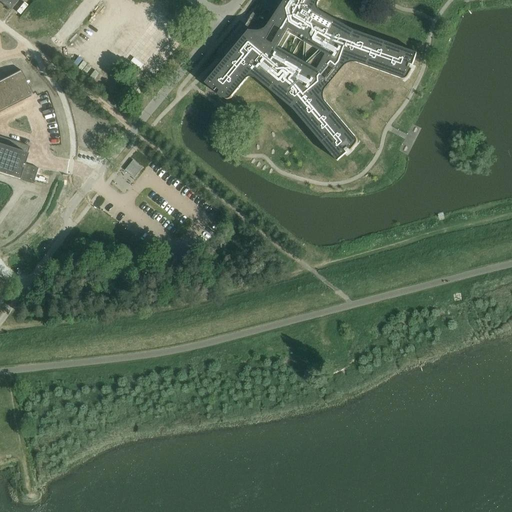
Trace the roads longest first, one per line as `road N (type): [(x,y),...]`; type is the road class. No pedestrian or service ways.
road 1 (unclassified): [(220,20),(134,132)]
road 2 (unclassified): [(97,176),(65,214),(69,227),(26,285)]
